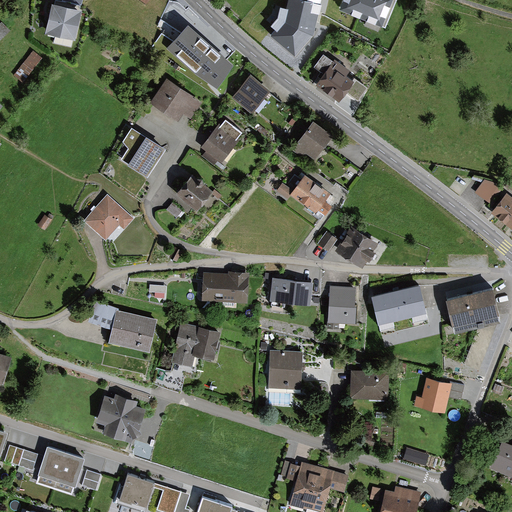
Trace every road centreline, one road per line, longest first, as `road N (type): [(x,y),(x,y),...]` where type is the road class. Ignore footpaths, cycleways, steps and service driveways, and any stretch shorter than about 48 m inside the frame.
road 1 (residential): [(511,275),(250,260),(131,271),(104,280),(44,324),(0,318)]
road 2 (tertiary): [(194,0),(511,253)]
road 3 (residential): [(438,491),(430,481),(348,460),(330,444),(150,391)]
road 4 (residential): [(0,419),(247,497)]
road 5 (residential): [(511,309),(438,491)]
